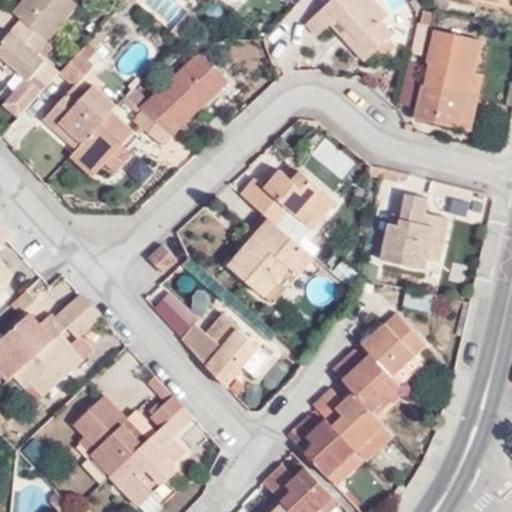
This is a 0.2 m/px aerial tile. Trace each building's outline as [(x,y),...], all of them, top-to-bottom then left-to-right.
[(80,0),(24,0),(12,14),(22,21),(45,41),(80,0)] [(93,46),(136,2),(135,1),(134,1),(133,0),(126,0),(78,52),(93,67),(103,56),(93,46)] [(342,40),(363,64),(374,53),(390,38),(393,35),(381,22),(387,17),(372,0),(334,0),(306,26),(316,38),(329,26),(337,19),(349,33),(342,40)] [(189,11),(171,32),(178,38),(196,16),(189,11)] [(422,23),(431,25),(433,14),(424,12),(422,23)] [(329,26),(342,40),(349,33),(337,19),(329,26)] [(28,83),(32,78),(45,88),(59,72),(38,54),(48,43),(45,41),(22,21),(0,47),(0,59),(15,72),(28,83)] [(433,26),(418,23),(412,54),(427,57),(433,26)] [(418,108),(416,120),(462,131),(470,96),(482,43),(434,33),(427,65),(430,66),(426,87),(423,86),(418,108)] [(384,62),(399,47),(390,38),(374,53),(384,62)] [(74,86),(93,67),(78,52),(69,61),(59,72),(74,86)] [(196,56),(142,109),(143,111),(175,138),(187,127),(184,123),(227,82),(205,57),(196,56)] [(0,67),(11,76),(15,72),(0,59),(0,67)] [(427,65),(408,60),(399,103),(418,108),(423,86),(426,87),(430,66),(427,65)] [(75,87),(43,121),(57,133),(62,128),(80,145),(112,111),(117,105),(100,90),(106,84),(90,70),(75,87)] [(471,133),(479,98),(470,96),(462,131),(471,133)] [(134,132),(112,111),(80,145),(76,150),(69,158),(79,168),(83,164),(89,157),(100,168),(103,165),(112,174),(131,155),(121,145),(134,132)] [(138,125),(165,148),(175,138),(143,111),(133,121),(138,125)] [(138,137),(159,155),(165,148),(138,125),(133,129),(140,135),(138,137)] [(57,133),(76,150),(80,145),(62,128),(57,133)] [(100,168),(89,157),(83,164),(94,174),(100,168)] [(263,193),(251,183),(241,195),(264,214),(269,220),(278,227),(290,214),(312,232),(336,204),(300,174),(292,182),(280,172),(263,193)] [(444,246),(432,243),(438,217),(427,215),(430,201),(409,196),(403,221),(401,227),(391,226),(382,262),(424,271),(427,260),(440,263),(444,246)] [(264,214),(234,248),(240,253),(269,220),(264,214)] [(444,246),(450,220),(438,217),(432,243),(444,246)] [(403,221),(393,219),(391,226),(401,227),(403,221)] [(299,278),(315,260),(278,227),(269,220),(240,253),(229,266),(264,297),(289,269),(299,278)] [(0,249),(10,241),(15,236),(5,226),(0,230),(0,249)] [(148,258),(163,274),(176,262),(161,246),(148,258)] [(0,272),(1,274),(8,267),(0,258),(0,272)] [(264,297),(274,306),(299,278),(289,269),(264,297)] [(0,290),(9,282),(1,274),(0,272),(0,290)] [(69,328),(91,307),(81,296),(56,319),(66,330),(69,328)] [(408,303),(362,346),(371,356),(392,379),(426,347),(438,336),(408,303)] [(78,337),(100,317),(91,307),(69,328),(78,337)] [(206,333),(195,324),(184,337),(228,387),(259,348),(239,331),(242,328),(223,313),(206,333)] [(0,343),(0,364),(13,379),(19,374),(54,341),(44,330),(30,315),(0,343)] [(59,337),(66,330),(56,319),(44,330),(54,341),(59,337)] [(68,346),(78,337),(69,328),(66,330),(59,337),(68,346)] [(68,346),(59,337),(54,341),(19,374),(45,400),(84,364),(82,362),(68,346)] [(82,362),(92,353),(78,337),(68,346),(82,362)] [(332,371),(341,381),(353,394),(372,415),(401,388),(392,379),(371,356),(364,363),(353,352),(332,371)] [(150,386),(168,406),(175,400),(157,380),(150,386)] [(394,400),(397,402),(406,393),(401,388),(372,415),(376,418),(394,400)] [(358,455),(386,430),(376,418),(372,415),(353,394),(343,403),(331,389),(313,406),(316,410),(326,420),(355,453),(358,455)] [(168,406),(152,421),(162,433),(185,411),(175,400),(168,406)] [(94,457),(114,478),(142,452),(122,429),(127,425),(106,403),(77,430),(98,453),(94,457)] [(186,455),(174,442),(196,422),(185,411),(162,433),(148,447),(142,452),(114,478),(141,507),(179,471),(174,466),(186,455)] [(308,417),(287,436),(328,480),(355,453),(326,420),(318,427),(308,417)] [(142,452),(148,447),(127,425),(122,429),(142,452)] [(365,463),(393,437),(386,430),(358,455),(365,463)] [(328,480),(337,489),(365,463),(358,455),(355,453),(328,480)] [(306,470),(301,464),(290,474),(294,480),(306,470)] [(281,466),(262,485),(276,499),(282,505),(288,511),(318,511),(332,498),(306,470),(294,480),(290,474),(281,466)] [(51,502),(58,511),(66,504),(56,493),(54,494),(51,497),(51,502)] [(330,511),(338,505),(332,498),(318,511),(330,511)] [(262,511),(275,511),(282,505),(276,499),(262,511)]
